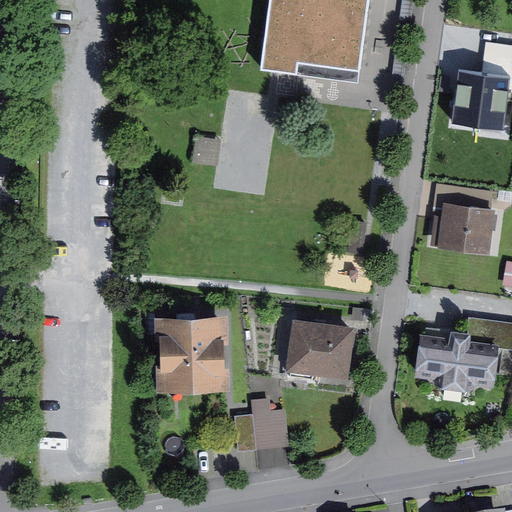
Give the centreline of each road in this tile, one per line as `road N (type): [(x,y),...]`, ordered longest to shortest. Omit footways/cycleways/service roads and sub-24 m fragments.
road 1 (residential): [(372,479),(433,0)]
road 2 (residential): [(183,511),(372,479)]
road 3 (residential): [(372,479),(511,455)]
